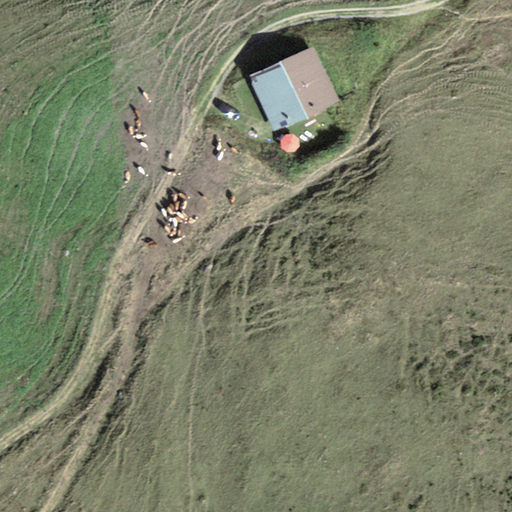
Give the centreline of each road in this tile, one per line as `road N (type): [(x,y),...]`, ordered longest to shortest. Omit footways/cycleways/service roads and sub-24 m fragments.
road 1 (track): [(151,212),(239,45),(428,0)]
road 2 (track): [(151,212),(122,250),(71,382),(0,443)]
